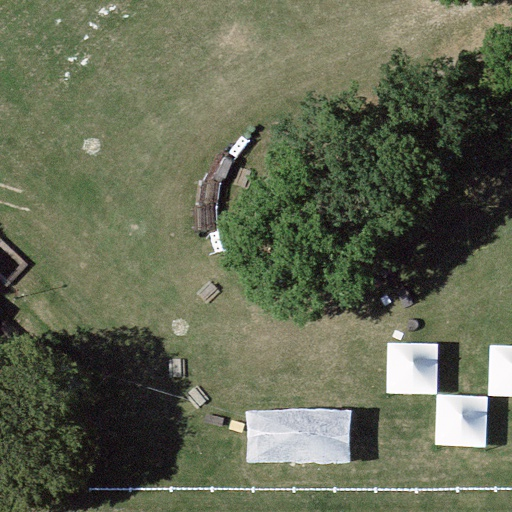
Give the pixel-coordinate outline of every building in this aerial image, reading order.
[(462,273),(511,250),(511,205),(445,235),(462,273)] [(511,344),(472,346),(474,399),(511,397),(511,344)] [(467,352),(428,354),(431,397),(470,395),(467,352)] [(474,450),(477,403),(425,400),(423,447),(474,450)] [(254,402),(252,457),(352,460),(354,404),(254,402)]
